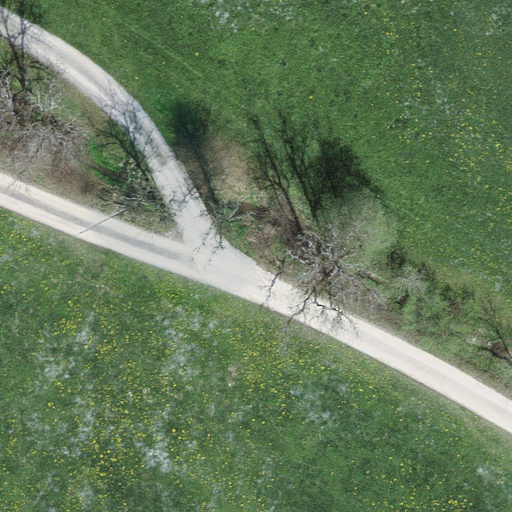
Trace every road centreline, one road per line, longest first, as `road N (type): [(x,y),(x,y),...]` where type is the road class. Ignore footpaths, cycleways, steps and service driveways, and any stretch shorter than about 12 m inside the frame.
road 1 (track): [(511,409),(255,277),(0,178)]
road 2 (track): [(0,11),(81,63),(136,114),(255,277)]
